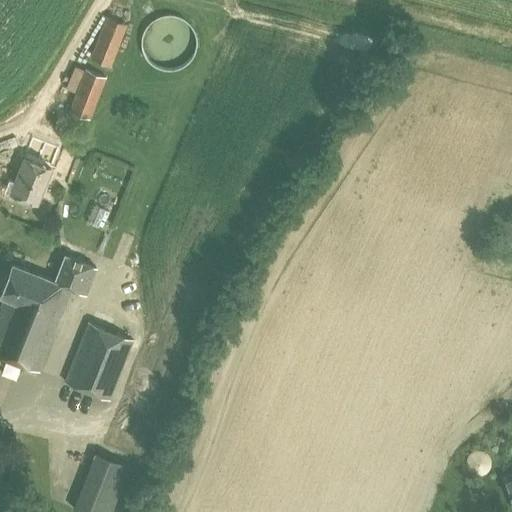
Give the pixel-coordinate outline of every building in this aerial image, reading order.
[(111,66),(128,23),(108,15),(91,58),(111,66)] [(200,47),(200,46),(199,41),(197,34),(194,30),(191,26),(186,22),(181,20),(176,19),(171,18),(167,19),(160,21),(156,23),(152,27),(149,30),(146,35),(145,41),(144,47),(145,52),(146,58),(149,62),(153,67),(156,69),(161,72),(168,74),(173,74),(178,74),(183,72),(188,69),(192,66),(195,62),(198,57),(199,52),(200,47)] [(91,119),(107,76),(85,68),(69,110),(91,119)] [(64,173),(69,161),(43,150),(38,162),(25,157),(11,192),(37,202),(51,168),(64,173)] [(177,179),(178,206),(227,206),(226,178),(177,179)] [(511,253),(511,217),(500,213),(489,246),(511,253)] [(86,293),(96,266),(65,254),(55,280),(13,264),(1,295),(6,297),(0,310),(0,354),(39,370),(72,288),(86,293)] [(175,305),(171,323),(181,326),(179,333),(191,336),(197,311),(175,305)] [(65,381),(108,398),(132,339),(89,321),(65,381)] [(73,508),(82,511),(111,511),(129,467),(95,453),(73,508)]
